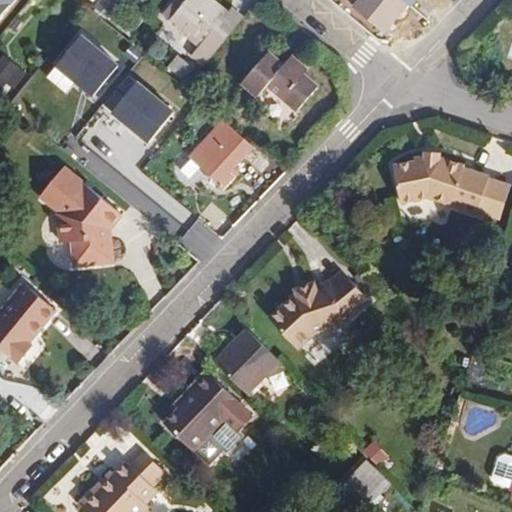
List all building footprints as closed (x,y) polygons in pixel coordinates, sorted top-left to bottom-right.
[(0,0),(0,23),(18,1),(17,0),(0,0)] [(187,0),(169,22),(199,47),(192,56),(204,66),(243,19),(231,10),(227,14),(210,0),(187,0)] [(119,69),(83,39),(58,69),(95,98),(119,69)] [(0,87),(8,95),(27,75),(5,54),(0,59),(0,87)] [(268,87),(298,113),(319,89),(304,76),(299,82),(283,68),(269,54),(242,84),(258,99),(268,87)] [(169,68),(184,81),(194,70),(178,57),(169,68)] [(309,71),(293,57),(283,68),(299,82),(304,76),(309,71)] [(174,115),(137,85),(112,115),(149,145),(174,115)] [(250,149),(221,124),(191,159),(228,189),(236,178),(230,173),(250,149)] [(273,129),(262,142),(272,150),(283,136),(273,129)] [(39,202),(42,231),(54,230),(57,253),(92,249),(89,224),(86,225),(88,218),(91,214),(93,215),(103,203),(45,155),(21,184),(40,200),(39,202)] [(185,159),(175,174),(190,186),(201,171),(185,159)] [(480,188),(480,186),(454,178),(454,176),(428,167),(428,168),(417,167),(417,165),(405,168),(405,171),(386,175),(394,215),(422,209),(468,224),(469,222),(480,188)] [(490,229),(501,195),(480,188),(469,222),(490,229)] [(179,243),(206,264),(224,241),(197,219),(179,243)] [(356,302),(336,280),(321,294),(325,302),(328,300),(342,315),(356,302)] [(0,312),(0,350),(18,365),(32,348),(28,345),(55,312),(23,285),(0,312)] [(340,333),(363,310),(356,302),(342,315),(328,300),(325,302),(321,294),(306,298),(305,293),(297,295),(296,301),(289,303),(285,304),(263,325),(292,357),(305,345),(309,342),(340,333)] [(247,405),(277,373),(243,336),(211,370),(247,405)] [(235,440),(250,423),(202,379),(179,404),(182,408),(175,417),(162,430),(190,458),(192,456),(206,469),(221,455),(223,457),(238,442),(235,440)] [(175,417),(182,408),(179,404),(170,413),(175,417)] [(335,489),(359,463),(355,458),(330,484),(335,489)] [(142,511),(152,502),(148,497),(161,484),(140,462),(126,474),(122,471),(110,483),(98,495),(95,490),(75,510),(77,511),(142,511)] [(511,465),(511,467),(495,462),(490,466),(483,485),(485,491),(502,497),(501,500),(511,503),(511,465)] [(358,511),(359,511),(382,487),(359,463),(335,489),(349,502),(358,511)] [(98,495),(110,483),(107,479),(95,490),(98,495)] [(358,511),(349,502),(339,511),(358,511)]
